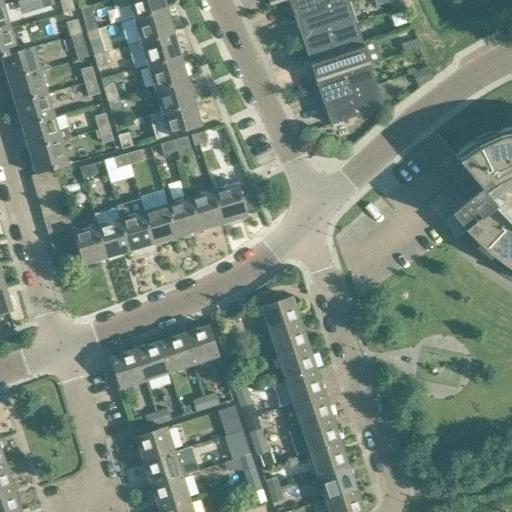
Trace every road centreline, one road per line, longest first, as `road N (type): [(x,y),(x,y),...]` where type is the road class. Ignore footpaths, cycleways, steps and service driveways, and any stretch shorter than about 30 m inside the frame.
road 1 (residential): [(386,511),(387,483),(304,227)]
road 2 (residential): [(62,349),(232,283),(304,227)]
road 3 (residential): [(317,208),(450,93),(511,55)]
road 4 (residential): [(217,0),(317,208)]
road 5 (residential): [(62,349),(0,188)]
road 6 (residential): [(90,511),(95,475),(62,349)]
